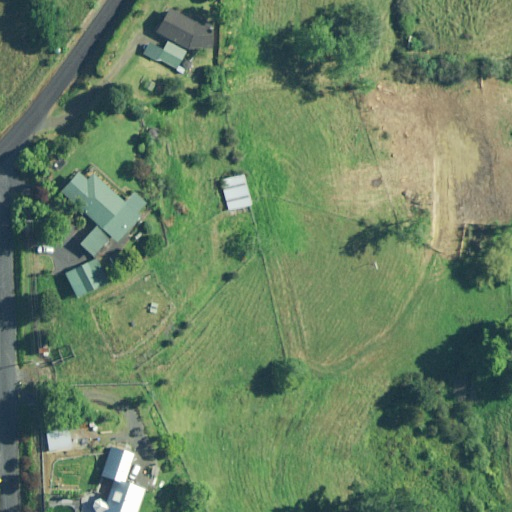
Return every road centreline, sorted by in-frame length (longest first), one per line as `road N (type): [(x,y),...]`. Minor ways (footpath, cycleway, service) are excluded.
road 1 (unclassified): [(8,511),(0,221)]
road 2 (unclassified): [(0,153),(117,0)]
